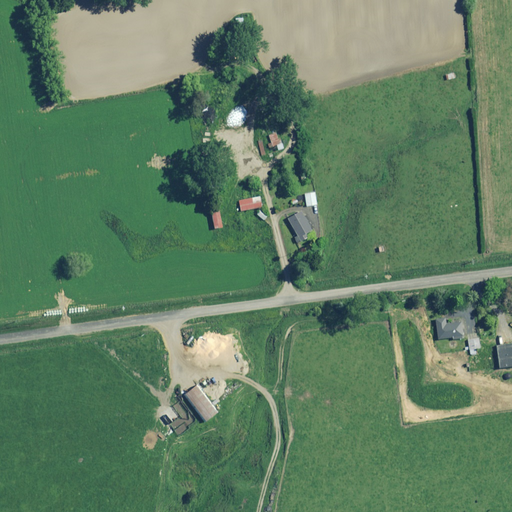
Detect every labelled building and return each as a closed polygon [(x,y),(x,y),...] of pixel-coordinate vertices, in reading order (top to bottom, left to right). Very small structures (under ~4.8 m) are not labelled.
[(276,133),(268,135),(272,145),(279,143),(276,133)] [(317,205),(314,192),(304,194),(306,206),(317,205)] [(262,207),(260,197),(239,201),(241,211),(262,207)] [(267,216),(260,210),(256,214),(264,220),(267,216)] [(222,227),(219,211),(211,212),(214,229),(222,227)] [(311,230),(301,212),(288,219),(300,241),(308,237),(306,233),(311,230)] [(446,324),(445,318),(435,319),(438,339),(452,338),(453,340),(463,338),(461,322),(446,324)] [(479,348),(476,320),(471,320),(472,328),(467,329),(470,355),(476,354),(475,348),(479,348)] [(511,366),(511,344),(496,346),(499,368),(511,366)] [(217,412),(197,385),(185,393),(206,420),(217,412)]
